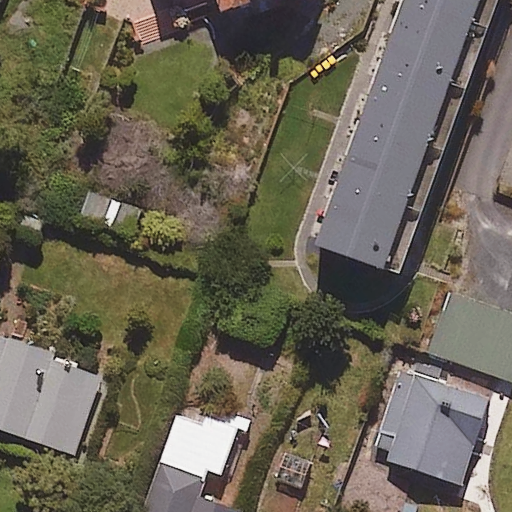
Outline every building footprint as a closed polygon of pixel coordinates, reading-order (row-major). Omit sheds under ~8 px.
[(225,0),(231,17),(276,0),(312,0),(314,1),(314,0),(225,0)] [(506,0),(414,0),(326,248),(408,277),(506,0)] [(511,314),(455,294),(434,352),(511,379),(511,314)] [(10,339),(0,365),(0,427),(78,455),(107,373),(10,339)] [(493,402),(402,372),(379,444),(398,450),(394,461),(466,484),(493,402)] [(246,419),(186,399),(146,511),(243,511),(203,498),(212,471),(226,476),(246,419)]
